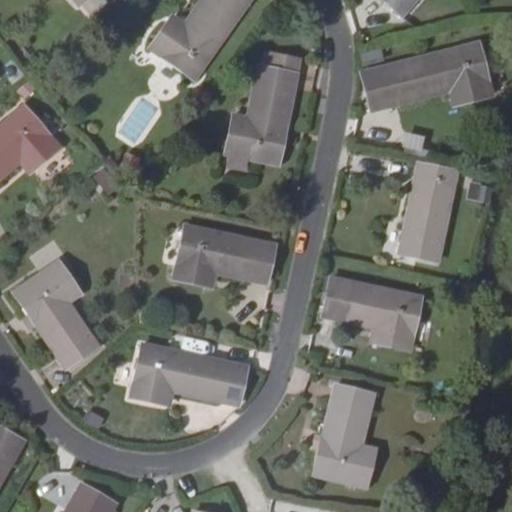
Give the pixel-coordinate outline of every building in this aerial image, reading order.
[(97,0),(85,0),(78,6),(91,21),(105,9),(97,0)] [(180,31),(167,23),(149,49),(194,80),(250,0),(201,0),(185,24),(180,31)] [(382,0),(401,17),(415,0),(382,0)] [(173,16),(167,23),(180,31),(185,24),(173,16)] [(458,90),(461,104),(491,96),(477,44),(362,73),(361,74),(371,110),(450,92),(458,90)] [(228,155),(248,159),(277,166),(300,58),(265,51),(250,119),(233,116),(224,154),(228,155)] [(453,106),(461,104),(458,90),(450,92),(453,106)] [(26,157),(35,168),(58,148),(22,107),(0,126),(0,179),(19,162),(26,157)] [(423,153),(427,137),(408,132),(404,149),(423,153)] [(245,173),(248,159),(228,155),(224,168),(245,173)] [(28,174),(35,168),(26,157),(19,162),(28,174)] [(456,172),(417,165),(398,254),(438,261),(456,172)] [(469,199),(488,202),(490,185),(471,183),(469,199)] [(206,272),(214,273),(266,285),(274,246),(186,227),(173,279),(203,286),(206,272)] [(28,315),(36,327),(65,369),(97,347),(67,303),(80,294),(57,263),(13,293),(28,315)] [(211,288),(214,273),(206,272),(203,286),(211,288)] [(322,317),(373,329),(381,331),(378,345),(409,351),(420,299),(330,279),(322,317)] [(28,332),(36,327),(28,315),(19,320),(28,332)] [(370,343),(378,345),(381,331),(373,329),(370,343)] [(130,398),(160,405),(163,390),(172,392),(237,406),(246,367),(142,345),(130,398)] [(365,489),(372,458),(358,455),(360,446),(373,396),(335,386),(313,476),(365,489)] [(169,407),(172,392),(163,390),(160,405),(169,407)] [(0,483),(23,443),(0,429),(0,483)] [(374,450),(360,446),(358,455),(372,458),(374,450)] [(111,511),(115,505),(81,485),(65,511),(111,511)]
